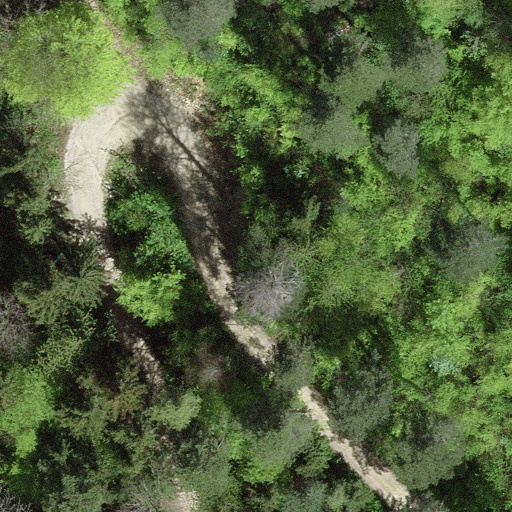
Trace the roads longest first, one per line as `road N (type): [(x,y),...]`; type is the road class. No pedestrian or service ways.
road 1 (track): [(110,116),(149,116),(166,128),(249,340),(406,511)]
road 2 (track): [(193,511),(99,247),(94,147),(110,116)]
road 3 (track): [(110,116),(87,55),(80,0)]
